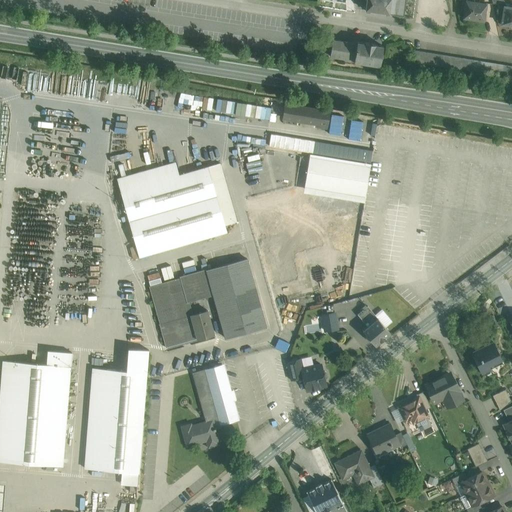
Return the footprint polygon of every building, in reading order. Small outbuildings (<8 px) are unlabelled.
[(366,0),(365,11),(403,16),(405,0),(366,0)] [(486,4),(474,2),(473,0),(465,0),(463,18),(483,21),(486,4)] [(511,7),(504,6),(501,24),(510,25),(510,28),(511,27),(511,7)] [(375,44),(365,42),(365,43),(357,42),(357,43),(332,39),(330,56),(354,60),(354,61),(380,66),(383,46),(375,45),(375,44)] [(511,65),(414,50),(412,62),(511,78),(511,65)] [(215,111),(269,118),(271,106),(216,99),(215,111)] [(328,112),(286,105),(284,118),(326,125),(328,112)] [(328,132),(340,134),(342,115),(330,114),(328,132)] [(360,139),(361,120),(349,119),(348,138),(360,139)] [(370,166),(309,157),(304,186),(365,196),(370,166)] [(220,163),(179,175),(175,162),(117,179),(137,250),(237,222),(220,163)] [(188,301),(213,294),(225,338),(266,326),(247,259),(149,286),(159,324),(166,348),(214,334),(208,310),(191,315),(188,301)] [(377,314),(372,308),(367,312),(375,320),(377,318),(379,317),(377,314)] [(379,317),(377,318),(385,327),(392,322),(382,309),(377,314),(379,317)] [(375,320),(367,312),(362,317),(369,325),(375,320)] [(334,314),(324,317),(326,330),(336,328),(334,314)] [(369,325),(363,330),(375,345),(390,333),(385,327),(377,318),(375,320),(369,325)] [(277,348),(287,352),(290,345),(280,341),(277,348)] [(486,349),(474,355),(472,352),(482,373),(490,369),(489,366),(502,360),(493,342),(484,346),(486,349)] [(98,469),(138,472),(148,350),(129,349),(127,371),(106,369),(92,368),(85,468),(98,469)] [(49,465),(63,466),(72,352),(48,350),(47,364),(16,362),(3,361),(0,394),(0,461),(9,462),(49,465)] [(300,359),(288,362),(287,366),(290,380),(303,376),(301,369),(302,369),(300,359)] [(302,369),(301,369),(303,376),(307,391),(326,386),(325,380),(326,377),(325,372),(322,370),(321,364),(302,369)] [(222,365),(193,373),(205,419),(205,420),(212,420),(213,425),(221,423),(221,424),(237,419),(232,400),(235,399),(233,390),(229,391),(222,365)] [(449,374),(426,385),(434,401),(443,397),(448,406),(462,399),(449,374)] [(505,389),(492,396),(500,410),(511,402),(505,389)] [(430,407),(423,392),(416,395),(418,398),(424,410),(430,407)] [(418,398),(399,407),(406,420),(413,416),(415,421),(426,415),(424,410),(418,398)] [(511,405),(503,410),(509,422),(511,420),(511,405)] [(445,417),(450,427),(460,422),(455,411),(445,417)] [(206,422),(191,426),(190,424),(181,427),(187,446),(206,440),(208,447),(215,445),(219,444),(215,430),(216,430),(216,428),(215,428),(213,425),(212,420),(205,420),(206,422)] [(390,423),(367,435),(377,455),(399,445),(400,444),(395,434),(390,423)] [(402,435),(400,432),(395,434),(400,444),(399,445),(400,447),(406,444),(402,435)] [(402,435),(406,444),(410,452),(415,449),(407,432),(402,435)] [(478,443),(467,449),(475,467),(487,461),(478,443)] [(361,451),(335,463),(342,478),(357,471),(358,473),(359,473),(363,481),(369,478),(373,476),(369,467),(361,451)] [(383,483),(374,465),(369,467),(373,476),(369,478),(373,487),(383,483)] [(464,472),(451,479),(455,485),(461,482),(467,479),(464,472)] [(467,479),(461,482),(467,493),(487,483),(482,472),(467,479)] [(347,511),(331,479),(306,491),(315,511),(347,511)] [(487,483),(467,493),(468,496),(461,499),(464,507),(466,507),(472,505),(479,502),(493,495),(487,483)] [(479,502),(472,505),(466,507),(466,508),(467,511),(474,511),(482,508),(479,502)]
